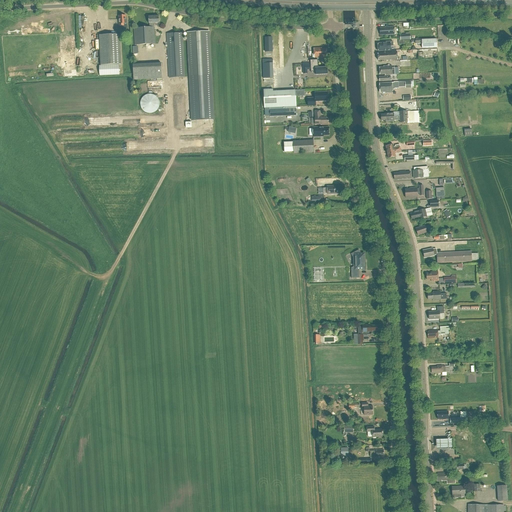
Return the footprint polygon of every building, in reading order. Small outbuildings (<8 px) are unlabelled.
[(149,24),(150,28),(134,28),(135,45),(155,44),(154,23),(159,23),(159,16),(148,17),(149,24)] [(385,28),(380,28),(380,35),(384,35),(395,35),(394,27),(385,27),(385,28)] [(187,33),(190,77),(192,121),(213,120),(209,31),(187,33)] [(182,33),(167,34),(169,78),(185,77),(182,33)] [(99,35),(100,66),(121,65),(120,34),(99,35)] [(273,37),(265,37),(265,52),(273,52),(273,37)] [(422,40),(422,48),(437,48),(437,39),(422,40)] [(382,44),(378,44),(378,51),(390,51),(390,47),(393,46),(393,42),(382,42),(382,44)] [(325,56),(327,56),(327,49),(322,49),(322,48),(313,48),(314,58),(325,57),(325,56)] [(379,54),(378,54),(378,61),(379,60),(385,60),(386,61),(397,60),(397,52),(385,52),(385,53),(379,54)] [(273,59),(263,59),(263,78),(273,78),(273,59)] [(310,63),(302,63),(302,66),(303,74),(307,74),(307,70),(311,70),(311,72),(316,72),(316,75),(327,74),(327,68),(318,68),(318,65),(318,60),(310,60),(310,63)] [(161,63),(133,65),(133,80),(162,78),(161,63)] [(384,67),(379,67),(380,75),(385,74),(385,75),(392,75),(395,75),(394,68),(392,68),(392,67),(392,66),(384,66),(384,67)] [(394,83),(379,83),(380,93),(385,93),(385,94),(392,93),(392,90),(394,90),(394,89),(398,89),(398,82),(394,82),(394,83)] [(264,109),(296,107),(295,91),(273,92),(273,90),(263,90),(264,109)] [(315,93),(315,98),(308,98),(308,106),(316,106),(315,102),(327,101),(327,94),(324,94),(324,92),(315,93)] [(140,102),(140,104),(140,105),(141,107),(142,109),(143,110),(144,111),(145,112),(147,113),(148,113),(150,114),(152,113),(153,113),(155,112),(156,111),(158,110),(159,109),(159,107),(160,105),(160,104),(160,102),(159,100),(159,99),(158,97),(156,96),(155,95),(153,94),(152,94),(150,94),(148,94),(147,95),(145,95),(144,96),(143,97),(142,99),(141,100),(140,102)] [(315,118),(311,118),(312,125),(315,125),(328,124),(328,123),(329,123),(328,118),(326,118),(326,117),(321,117),(321,116),(320,116),(320,111),(315,111),(315,116),(315,118)] [(419,123),(419,111),(400,112),(400,117),(393,117),(393,114),(390,114),(385,114),(385,115),(381,115),(381,121),(386,121),(396,121),(401,120),(401,123),(407,122),(407,123),(419,123)] [(329,127),(312,128),(313,138),(323,137),(323,136),(329,136),(329,127)] [(289,142),(284,143),(284,152),(294,152),(294,153),(314,152),(313,140),(293,141),(293,142),(289,142)] [(396,153),(401,152),(400,149),(387,152),(388,158),(396,157),(395,153),(396,152),(396,153)] [(427,178),(427,170),(413,171),(413,179),(427,178)] [(399,173),(394,173),(394,180),(411,178),(410,172),(405,172),(405,171),(399,172),(399,173)] [(323,189),(319,189),(319,196),(307,196),(307,206),(314,206),(314,205),(317,205),(317,204),(324,204),(324,196),(323,196),(323,194),(327,194),(335,194),(335,193),(341,192),(341,187),(339,187),(339,186),(327,186),(327,188),(323,188),(323,189)] [(412,188),(412,189),(405,190),(405,198),(417,197),(417,194),(420,194),(420,196),(423,195),(423,186),(419,186),(419,189),(417,189),(417,188),(412,188)] [(414,212),(415,213),(410,214),(411,219),(420,217),(420,218),(427,217),(425,209),(414,212)] [(418,235),(427,232),(429,231),(428,229),(426,230),(425,226),(416,229),(418,235)] [(432,249),(423,251),(424,258),(434,256),(432,249)] [(351,254),(355,263),(355,266),(351,268),(352,278),(359,278),(359,269),(365,269),(364,254),(361,254),(359,250),(351,254)] [(471,252),(436,253),(437,263),(472,261),(472,260),(478,260),(482,260),(482,253),(471,254),(471,252)] [(432,272),(432,273),(426,274),(427,280),(431,280),(431,281),(438,281),(438,272),(432,272)] [(433,292),(433,293),(427,293),(428,300),(434,299),(434,301),(441,300),(447,299),(446,293),(440,294),(440,291),(433,292)] [(429,312),(429,320),(440,319),(439,314),(444,314),(443,307),(437,307),(437,311),(429,312)] [(449,327),(440,327),(440,335),(448,335),(448,331),(449,331),(449,327)] [(428,330),(428,332),(427,332),(428,339),(438,338),(437,330),(428,330)] [(437,367),(431,367),(432,373),(442,373),(442,376),(446,376),(446,372),(450,372),(450,371),(452,371),(452,367),(454,367),(454,364),(449,364),(449,367),(445,367),(445,366),(442,366),(437,366),(437,367)] [(368,403),(362,404),(362,407),(364,407),(364,415),(373,415),(372,406),(368,406),(368,403)] [(381,429),(374,430),(374,427),(367,427),(367,432),(372,431),(372,438),(382,437),(381,429)] [(452,447),(451,439),(436,440),(436,448),(452,447)] [(437,475),(436,475),(437,481),(447,481),(447,484),(455,483),(455,478),(449,479),(449,476),(447,476),(446,473),(437,474),(437,475)] [(464,486),(452,487),(452,495),(461,495),(461,497),(465,497),(464,486)] [(497,502),(507,501),(506,486),(496,486),(497,502)]
